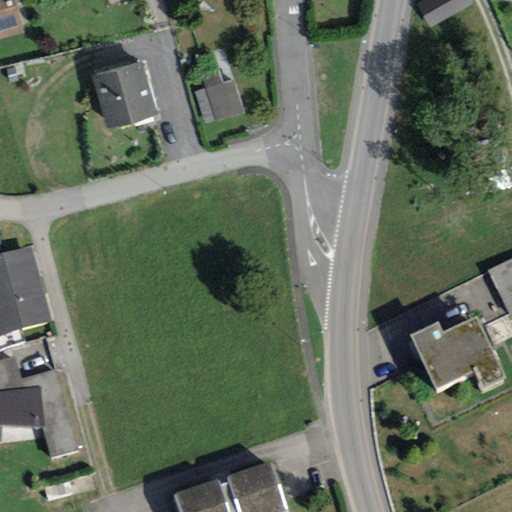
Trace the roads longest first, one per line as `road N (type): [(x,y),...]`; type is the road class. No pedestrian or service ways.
road 1 (residential): [(0,208),(40,207),(297,149)]
road 2 (secondary): [(348,272),(394,0)]
road 3 (secondary): [(372,511),(345,397),(348,272)]
road 4 (unknown): [(342,363),(511,290)]
road 5 (residential): [(286,0),(297,149)]
road 6 (residential): [(297,149),(315,233),(348,272)]
